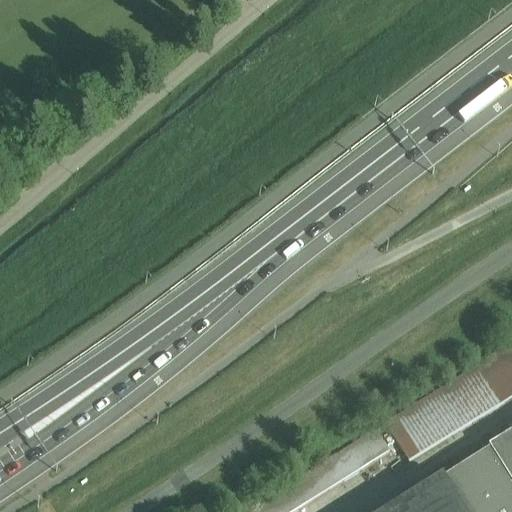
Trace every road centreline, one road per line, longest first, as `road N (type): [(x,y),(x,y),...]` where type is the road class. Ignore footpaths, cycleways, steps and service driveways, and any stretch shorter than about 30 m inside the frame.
road 1 (unclassified): [(511,256),(131,511)]
road 2 (unclassified): [(0,228),(269,0)]
road 3 (primary): [(0,473),(166,352),(259,259)]
road 4 (primary): [(259,259),(511,65)]
road 5 (primary): [(259,259),(0,435)]
road 6 (unknown): [(335,511),(511,394)]
